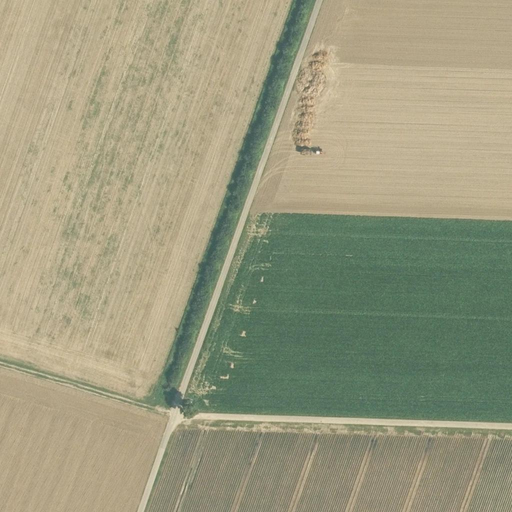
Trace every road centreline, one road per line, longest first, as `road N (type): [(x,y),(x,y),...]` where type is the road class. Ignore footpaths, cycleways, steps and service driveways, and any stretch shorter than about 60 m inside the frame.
road 1 (unclassified): [(319,0),(173,416),(511,427)]
road 2 (track): [(0,365),(173,416),(140,511)]
